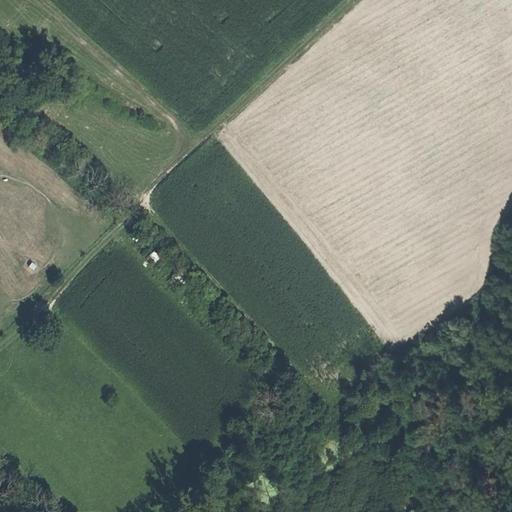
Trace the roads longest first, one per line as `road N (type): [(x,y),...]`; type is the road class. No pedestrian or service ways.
road 1 (track): [(356,0),(200,142),(40,0)]
road 2 (track): [(200,142),(0,349)]
